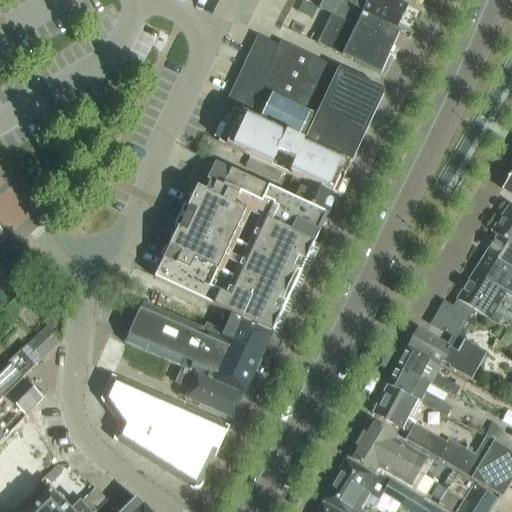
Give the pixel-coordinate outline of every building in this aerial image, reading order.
[(330,15),(315,45),(379,77),(398,34),(352,12),(354,9),(358,0),(356,0),(321,0),(317,8),(330,15)] [(367,0),(366,4),(358,0),(354,9),(394,28),(405,6),(393,0),(367,0)] [(233,110),(349,164),(381,97),(379,90),(280,43),(278,47),(257,37),(250,51),(225,106),(233,110)] [(249,158),(282,173),(292,178),(333,197),(349,164),(233,110),(225,126),(217,143),(249,158)] [(244,169),(277,184),(282,173),(249,158),(244,169)] [(194,189),(152,280),(230,316),(269,335),(324,216),(293,201),(213,164),(204,183),(207,184),(203,193),(194,189)] [(511,198),(511,170),(500,191),(511,198)] [(299,188),(293,201),(324,216),(333,197),(292,178),(289,183),(299,188)] [(511,249),(511,208),(509,206),(490,234),(495,238),(511,249)] [(511,249),(495,238),(485,255),(511,273),(511,249)] [(504,295),(511,300),(511,273),(485,255),(472,275),(504,295)] [(0,287),(9,296),(26,279),(6,260),(0,265),(0,287)] [(504,295),(472,275),(455,302),(473,313),(496,327),(501,319),(492,314),(504,295)] [(457,339),(473,313),(455,302),(450,311),(442,306),(430,327),(450,338),(455,341),(457,339)] [(220,339),(140,305),(123,345),(122,346),(125,347),(167,364),(180,370),(195,376),(242,397),(257,364),(256,364),(260,355),(225,340),(225,341),(220,339)] [(230,316),(220,339),(225,341),(225,340),(260,355),(261,356),(271,335),(269,335),(230,316)] [(27,344),(42,360),(59,344),(44,328),(27,344)] [(406,352),(438,369),(440,364),(449,369),(448,370),(471,383),(486,355),(457,339),(455,341),(450,338),(446,346),(417,330),(405,351),(406,352)] [(0,400),(4,396),(20,381),(42,360),(27,344),(0,369),(0,400)] [(458,390),(453,387),(434,377),(438,369),(406,352),(397,368),(430,385),(430,386),(443,393),(443,392),(447,395),(454,398),(458,390)] [(421,404),(420,406),(446,418),(450,410),(442,405),(447,395),(443,392),(443,393),(430,386),(430,385),(397,368),(387,387),(421,404)] [(173,385),(187,391),(183,401),(197,407),(231,422),(237,408),(236,408),(241,398),(242,399),(242,397),(195,376),(180,370),(173,385)] [(103,404),(119,427),(114,437),(112,441),(192,492),(193,491),(194,492),(199,490),(199,489),(200,489),(228,429),(111,378),(100,401),(102,405),(103,404)] [(40,402),(20,381),(4,396),(24,417),(40,402)] [(411,423),(420,406),(421,404),(387,387),(371,416),(395,429),(407,436),(404,442),(425,453),(429,455),(429,456),(435,460),(445,444),(434,438),(405,422),(406,420),(411,423)] [(511,414),(507,412),(501,423),(511,428),(511,414)] [(0,443),(21,422),(20,421),(19,423),(13,418),(0,430),(0,443)] [(367,422),(357,439),(410,469),(422,476),(430,462),(419,456),(419,455),(405,446),(402,451),(391,445),(396,437),(367,422)] [(435,460),(500,499),(511,479),(511,454),(485,438),(474,456),(447,441),(445,444),(435,460)] [(410,469),(357,439),(347,457),(374,473),(377,468),(388,475),(413,490),(422,476),(410,469)] [(320,503),(335,511),(360,511),(359,511),(368,495),(364,493),(372,478),(344,461),(320,503)] [(489,511),(496,502),(465,483),(455,477),(446,492),(479,511),(489,511)] [(438,511),(391,482),(382,496),(399,506),(398,507),(406,511),(438,511)] [(96,511),(105,503),(92,489),(78,503),(70,511),(49,490),(25,511),(96,511)] [(445,511),(479,511),(446,492),(437,506),(445,511)] [(146,511),(134,499),(121,511),(113,511),(105,503),(96,511),(146,511)]
